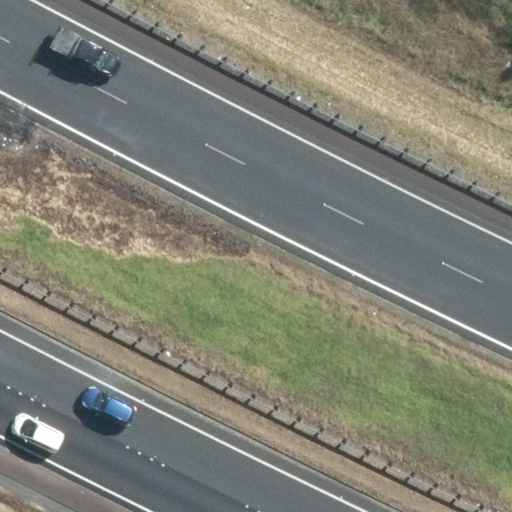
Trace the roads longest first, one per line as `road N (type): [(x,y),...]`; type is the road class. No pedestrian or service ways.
road 1 (motorway): [(0,4),(511,289)]
road 2 (motorway): [(266,511),(0,379)]
